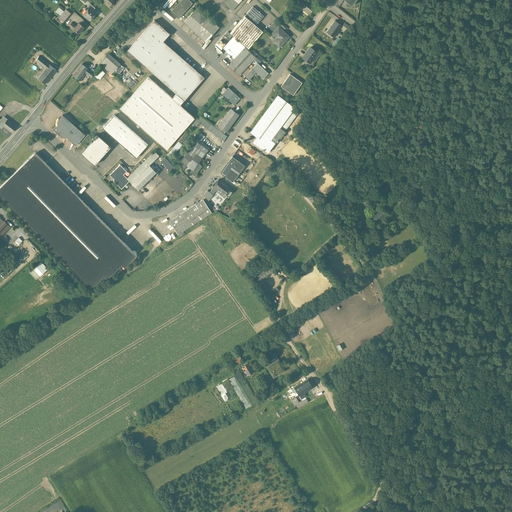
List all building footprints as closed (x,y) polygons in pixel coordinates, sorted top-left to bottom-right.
[(37,0),(36,0),(31,6),(34,9),(40,3),(37,0)] [(110,0),(107,0),(106,0),(100,0),(105,3),(103,5),(109,10),(115,4),(110,0)] [(184,0),(182,0),(169,15),(178,23),(192,7),(184,0)] [(341,0),(346,3),(345,4),(353,9),(359,0),(341,0)] [(227,1),(223,6),(227,9),(231,5),(227,1)] [(316,10),(307,1),(300,9),(309,18),(316,10)] [(239,7),(233,2),(231,5),(227,9),(233,15),(239,7)] [(253,10),(245,20),(257,29),(265,20),(253,10)] [(89,12),(83,18),(90,24),(96,17),(93,15),(89,11),(89,12)] [(220,31),(197,11),(184,26),(206,46),(215,37),(220,31)] [(66,13),(59,22),(64,26),(71,17),(66,13)] [(245,20),(231,37),(249,52),(260,39),(254,33),(257,29),(245,20)] [(204,82),(163,45),(169,38),(154,24),(128,55),(184,104),(184,105),(204,82)] [(335,24),(327,35),(335,40),(343,29),(335,24)] [(84,30),(79,26),(76,29),(72,26),(69,29),(79,37),(84,30)] [(283,34),(279,29),(278,30),(275,34),(279,37),(273,44),(279,50),(289,39),(283,34)] [(233,40),(229,36),(225,40),(229,44),(233,40)] [(215,37),(206,46),(209,48),(217,39),(215,37)] [(252,57),(234,40),(224,52),(227,55),(229,53),(237,60),(243,53),(250,59),(252,57)] [(314,53),(311,51),(303,61),(310,66),(318,56),(317,55),(318,54),(318,53),(316,52),(315,52),(314,53)] [(243,53),(237,60),(229,69),(239,79),(254,63),(256,61),(255,60),(252,57),(250,59),(243,53)] [(263,63),(257,57),(255,60),(256,61),(261,65),(263,63)] [(49,69),(38,61),(35,64),(46,73),(49,69)] [(115,74),(104,63),(100,67),(112,78),(115,74)] [(259,67),(258,66),(246,80),(250,83),(257,76),(264,82),(269,77),(259,67)] [(88,73),(82,68),(74,79),(80,84),(86,77),(88,73)] [(56,75),(49,69),(46,73),(53,79),(56,75)] [(53,79),(46,73),(42,78),(49,83),(53,79)] [(303,86),(290,77),(282,90),(294,99),(303,86)] [(49,83),(42,78),(38,82),(45,88),(49,83)] [(149,81),(120,113),(167,154),(195,122),(180,109),(184,104),(177,98),(173,102),(149,81)] [(241,102),(229,91),(227,93),(223,98),(235,109),(241,102)] [(278,99),(251,135),(251,136),(258,140),(254,146),(264,153),(263,154),(264,154),(265,154),(269,156),(279,142),(281,142),(286,136),(280,132),(280,131),(292,116),(295,111),(278,99),(279,99),(278,99)] [(231,112),(219,130),(227,136),(240,118),(231,112)] [(16,127),(4,117),(1,120),(0,121),(0,126),(1,128),(3,126),(11,132),(16,127)] [(85,139),(63,119),(53,130),(76,150),(85,139)] [(148,149),(114,119),(103,132),(136,162),(148,149)] [(228,140),(199,120),(196,125),(199,127),(224,145),(228,140)] [(185,138),(179,146),(181,148),(188,140),(185,138)] [(97,139),(81,157),(95,169),(111,151),(97,139)] [(196,145),(181,165),(190,172),(194,174),(199,167),(209,154),(196,145)] [(179,146),(167,159),(171,163),(183,149),(181,148),(179,146)] [(137,256),(35,152),(0,186),(0,196),(91,290),(103,278),(106,281),(122,265),(125,268),(137,256)] [(155,155),(143,167),(147,172),(149,170),(159,160),(155,155)] [(233,160),(221,177),(233,186),(246,169),(233,160)] [(164,161),(160,165),(170,176),(175,172),(164,161)] [(143,167),(140,170),(134,176),(139,180),(131,187),(132,187),(139,195),(157,177),(149,170),(147,172),(143,167)] [(199,167),(194,174),(190,172),(188,175),(195,180),(202,170),(199,167)] [(120,169),(110,179),(123,192),(130,185),(127,183),(124,179),(127,176),(120,169)] [(134,176),(127,183),(130,185),(131,187),(139,180),(134,176)] [(231,192),(220,183),(214,192),(222,198),(221,199),(225,201),(231,192)] [(356,198),(360,202),(366,197),(361,192),(356,198)] [(213,199),(208,195),(204,200),(209,205),(213,199)] [(410,207),(403,196),(398,199),(405,210),(410,207)] [(390,218),(378,201),(367,208),(373,217),(371,218),(377,227),(390,218)] [(196,208),(170,225),(178,238),(212,216),(203,203),(198,206),(198,205),(196,207),(196,208)] [(4,222),(0,225),(0,233),(8,225),(4,222)] [(41,262),(35,268),(41,275),(48,270),(41,262)] [(270,265),(253,277),(259,285),(276,273),(270,265)] [(274,361),(271,354),(266,357),(269,364),(274,361)] [(240,360),(235,364),(238,369),(243,366),(240,360)] [(278,364),(269,369),(274,378),(283,373),(278,364)] [(249,366),(242,371),(247,380),(256,374),(255,372),(253,373),(249,366)] [(257,403),(239,373),(228,379),(246,410),(257,403)] [(227,380),(216,387),(221,396),(233,389),(227,380)] [(313,391),(308,383),(302,386),(307,395),(313,391)] [(302,386),(295,390),(300,398),(304,396),(307,395),(302,386)] [(299,405),(296,407),(298,411),(309,405),(306,401),(299,405)]
